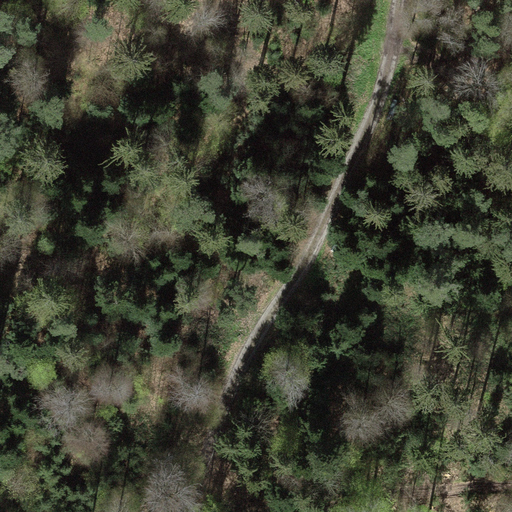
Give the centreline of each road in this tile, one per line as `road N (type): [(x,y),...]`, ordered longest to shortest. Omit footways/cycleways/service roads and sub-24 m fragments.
road 1 (track): [(390,0),(355,166),(239,366),(182,511)]
road 2 (track): [(511,493),(447,485),(350,511)]
